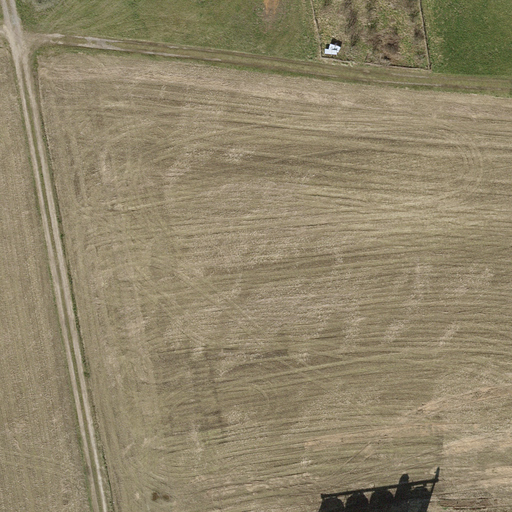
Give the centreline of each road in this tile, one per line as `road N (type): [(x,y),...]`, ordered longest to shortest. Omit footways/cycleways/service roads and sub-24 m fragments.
road 1 (track): [(115,511),(14,0)]
road 2 (track): [(0,50),(511,89)]
